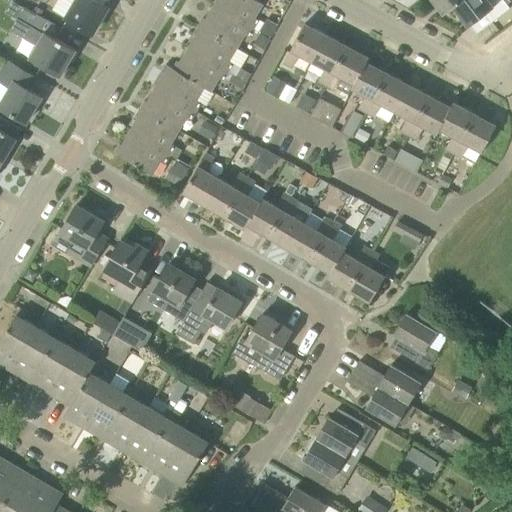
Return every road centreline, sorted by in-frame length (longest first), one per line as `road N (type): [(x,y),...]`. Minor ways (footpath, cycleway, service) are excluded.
road 1 (residential): [(66,152),(330,309),(342,331),(228,505),(209,511)]
road 2 (residential): [(337,0),(478,68),(511,56)]
road 3 (residential): [(156,511),(0,420)]
road 4 (residential): [(66,152),(156,0)]
road 5 (residential): [(0,262),(66,152)]
